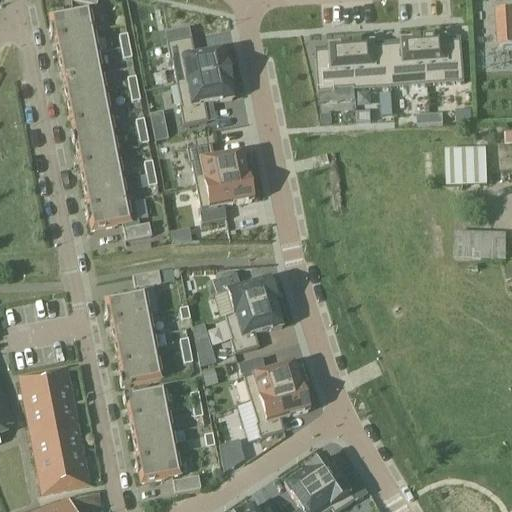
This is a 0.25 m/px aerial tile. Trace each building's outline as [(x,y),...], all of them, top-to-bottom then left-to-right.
[(97,0),(70,0),(70,4),(95,9),(97,0)] [(511,10),(496,12),(496,23),(511,22),(511,10)] [(92,34),(88,12),(73,15),(73,14),(48,19),(50,29),(48,29),(50,41),(52,41),(52,42),(92,34)] [(164,37),(166,46),(190,42),(188,32),(164,37)] [(52,42),(57,63),(96,55),(92,34),(52,42)] [(129,49),(127,39),(126,37),(118,39),(120,50),(129,49)] [(425,40),(424,40),(427,88),(464,86),(461,44),(447,45),(446,39),(435,40),(435,39),(425,40)] [(402,48),(388,49),(392,91),(427,88),(424,40),(401,42),(402,48)] [(190,42),(166,46),(169,65),(171,65),(175,88),(227,78),(225,65),(222,53),(193,59),(190,42)] [(375,44),(352,46),(356,94),(392,91),(388,49),(375,50),(375,44)] [(330,54),(316,55),(319,97),(319,96),(320,106),(355,103),(355,94),(356,94),(352,46),(330,48),(330,54)] [(120,50),(123,62),(131,61),(129,49),(120,50)] [(57,63),(61,84),(100,77),(96,55),(57,63)] [(61,84),(65,105),(104,98),(100,77),(61,84)] [(227,78),(175,88),(180,111),(178,111),(182,130),(207,125),(203,108),(232,102),(229,90),(230,90),(227,78)] [(137,91),(135,80),(126,81),(129,93),(137,91)] [(129,93),(131,105),(139,103),(137,91),(129,93)] [(65,105),(69,127),(108,119),(104,98),(65,105)] [(370,114),(357,115),(358,125),(371,124),(370,114)] [(357,115),(344,116),(345,126),(358,125),(357,115)] [(331,117),(321,118),(321,127),(331,127),(331,117)] [(443,117),(430,118),(430,128),(443,127),(443,117)] [(430,118),(417,118),(417,128),(430,128),(430,118)] [(69,127),(73,148),(113,140),(108,119),(69,127)] [(145,134),(143,122),(135,124),(137,135),(145,134)] [(164,132),(152,134),(154,144),(166,142),(164,132)] [(137,135),(139,147),(147,146),(145,134),(137,135)] [(73,148),(77,169),(117,161),(113,140),(73,148)] [(210,148),(185,153),(188,167),(190,167),(195,191),(246,180),(246,179),(241,155),(213,161),(210,148)] [(486,151),(446,152),(447,188),(487,187),(486,151)] [(77,169),(81,190),(121,183),(117,161),(77,169)] [(153,176),(151,164),(143,166),(145,178),(153,176)] [(145,178),(147,189),(156,188),(153,176),(145,178)] [(246,180),(195,191),(199,214),(198,215),(200,228),(225,223),(222,210),(251,204),(246,179),(246,180)] [(81,190),(86,211),(125,204),(121,183),(81,190)] [(86,211),(86,213),(84,213),(86,225),(88,224),(90,235),(115,230),(114,229),(121,228),(122,233),(138,229),(133,202),(125,204),(86,211)] [(148,227),(122,233),(124,245),(150,239),(148,227)] [(455,236),(455,258),(506,258),(506,236),(455,236)] [(157,275),(131,280),(134,292),(159,287),(157,275)] [(235,278),(211,285),(215,299),(226,296),(232,318),(233,319),(274,306),(274,307),(275,307),(267,282),(239,291),(235,278)] [(147,318),(143,296),(128,299),(128,298),(102,303),(104,313),(105,313),(108,326),(147,318)] [(232,318),(223,321),(231,344),(229,344),(233,359),(257,352),(253,339),(281,330),(274,307),(274,306),(233,319),(232,318)] [(187,310),(178,312),(181,323),(189,322),(187,310)] [(108,326),(112,347),(152,339),(147,318),(108,326)] [(112,347),(116,368),(156,360),(152,339),(112,347)] [(189,354),(187,342),(178,344),(181,355),(189,354)] [(181,355),(183,367),(191,365),(189,354),(181,355)] [(196,358),(199,370),(214,365),(211,354),(196,358)] [(116,368),(119,380),(117,380),(119,391),(130,389),(130,388),(160,382),(156,360),(116,368)] [(261,362),(237,369),(241,383),(242,382),(249,406),(300,390),(299,389),(292,366),(264,375),(261,362)] [(71,407),(65,373),(49,376),(51,384),(36,387),(21,390),(22,395),(23,395),(26,409),(24,409),(25,416),(71,407)] [(49,376),(34,379),(36,387),(51,384),(49,376)] [(34,379),(19,382),(21,390),(36,387),(34,379)] [(300,390),(249,406),(256,428),(255,429),(259,443),(283,436),(279,423),(307,414),(300,389),(299,389),(300,390)] [(166,414),(162,392),(132,398),(132,397),(120,399),(123,410),(124,410),(127,422),(166,414)] [(199,407),(197,396),(189,397),(191,409),(199,407)] [(0,430),(11,427),(9,422),(7,422),(2,409),(4,408),(1,403),(0,403),(0,430)] [(76,431),(71,407),(25,416),(28,429),(29,429),(32,440),(76,431)] [(191,409),(194,421),(202,419),(199,407),(191,409)] [(127,422),(131,443),(170,435),(166,414),(127,422)] [(81,455),(76,431),(32,440),(34,450),(32,450),(35,464),(81,455)] [(131,443),(135,464),(175,456),(170,435),(131,443)] [(203,438),(205,450),(214,449),(211,437),(203,438)] [(70,484),(72,492),(87,489),(81,455),(35,464),(36,470),(37,470),(40,484),(39,484),(40,490),(55,487),(70,484)] [(135,464),(138,477),(136,477),(138,487),(164,482),(164,481),(179,478),(175,456),(135,464)] [(325,460),(303,474),(303,475),(304,474),(329,511),(342,511),(354,504),(355,506),(366,498),(352,477),(341,485),(325,460)] [(303,475),(283,488),(299,511),(329,511),(304,474),(303,475)] [(200,492),(197,480),(171,485),(174,497),(200,492)] [(72,492),(70,484),(55,487),(57,495),(72,492)] [(57,495),(55,487),(40,490),(42,498),(57,495)] [(98,497),(76,501),(78,511),(91,511),(100,510),(98,497)]
